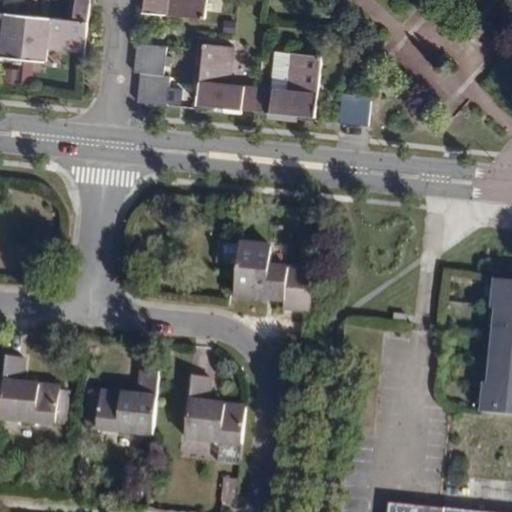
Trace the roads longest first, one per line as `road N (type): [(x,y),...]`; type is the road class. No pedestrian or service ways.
road 1 (tertiary): [(511,191),(102,148)]
road 2 (residential): [(85,312),(222,332),(262,380),(250,511)]
road 3 (residential): [(85,312),(102,148)]
road 4 (residential): [(102,148),(118,0)]
